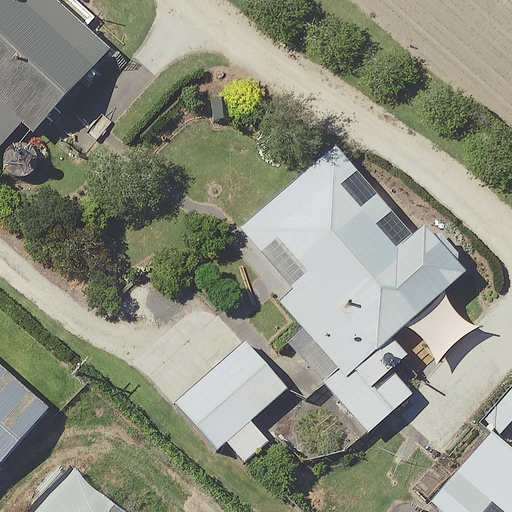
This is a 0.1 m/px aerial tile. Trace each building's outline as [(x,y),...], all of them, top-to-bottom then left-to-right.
[(96,55),(78,37),(94,20),(73,0),(40,0),(40,1),(38,0),(0,0),(0,137),(13,124),(22,132),(96,55)] [(402,236),(323,147),(228,230),(251,256),(280,289),(267,301),(291,327),(276,341),(359,434),(404,395),(381,369),(396,356),(380,337),(398,322),(430,358),(462,331),(429,294),(458,268),(417,222),(402,236)] [(236,343),(166,403),(210,455),(217,449),(232,466),(260,442),(242,421),(277,390),(236,343)] [(473,373),(458,357),(423,390),(437,406),(473,373)] [(0,453),(39,409),(0,375),(0,453)] [(511,389),(505,383),(473,417),(493,436),(511,415),(511,389)] [(421,504),(430,511),(511,511),(511,458),(482,433),(421,504)]
